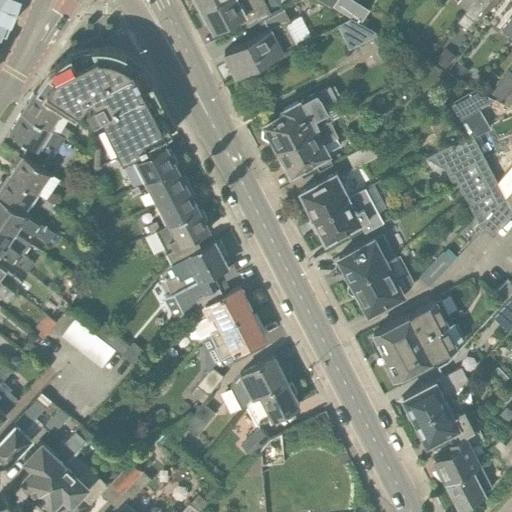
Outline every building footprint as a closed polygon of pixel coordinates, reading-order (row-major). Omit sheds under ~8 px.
[(0,0),(0,31),(1,32),(2,28),(6,30),(17,0),(0,0)] [(193,0),(198,9),(215,0),(193,0)] [(268,14),(269,13),(264,3),(248,11),(243,0),(240,0),(239,0),(215,0),(198,9),(205,23),(209,21),(213,30),(236,18),(241,28),(260,19),(269,15),(268,14)] [(466,29),(489,0),(474,0),(466,11),(457,22),(466,29)] [(459,0),(457,4),(466,11),(474,0),(459,0)] [(270,13),(269,13),(268,14),(269,15),(260,19),(265,30),(224,51),(225,53),(227,52),(238,73),(236,74),(237,76),(297,45),(287,24),(291,22),(283,7),(271,13),(270,13)] [(511,15),(501,29),(511,38),(511,15)] [(351,17),(337,25),(349,48),(379,33),(351,17)] [(123,154),(124,154),(147,143),(177,127),(150,75),(148,71),(145,68),(143,65),(140,62),(137,59),(134,56),(130,53),(126,51),(122,49),(118,48),(114,46),(110,45),(105,45),(100,34),(80,44),(82,46),(77,48),(73,49),(70,51),(67,53),(63,55),(59,58),(56,61),(53,64),(51,67),(35,90),(65,109),(76,115),(87,95),(91,93),(94,100),(86,104),(92,117),(102,112),(123,154)] [(446,48),(435,61),(446,69),(456,56),(446,48)] [(459,61),(452,70),(462,79),(469,70),(459,61)] [(449,78),(432,67),(428,74),(445,85),(449,78)] [(494,99),(501,103),(511,88),(511,72),(509,70),(489,95),(494,99)] [(269,139),(272,138),(277,147),(329,119),(330,120),(333,118),(325,103),(336,97),(330,84),(302,99),(302,98),(283,108),(285,111),(264,122),(265,124),(262,126),(262,134),(269,139)] [(451,101),(460,118),(489,103),(494,99),(489,95),(475,87),(451,101)] [(511,88),(501,103),(511,108),(511,88)] [(22,110),(53,129),(65,109),(35,90),(22,110)] [(23,153),(44,168),(64,136),(59,133),(53,130),(53,129),(22,110),(9,131),(29,144),(23,153)] [(297,168),(303,178),(332,162),(329,154),(330,154),(325,143),(338,136),(330,120),(329,119),(277,147),(290,172),(297,168)] [(59,133),(64,136),(68,139),(73,131),(64,126),(59,133)] [(499,150),(511,147),(511,130),(497,133),(499,150)] [(511,210),(505,196),(504,197),(496,182),(484,155),(472,132),(468,134),(443,147),(425,156),(426,157),(445,168),(454,185),(457,183),(475,215),(459,233),(468,241),(481,226),(493,236),(511,214),(511,210)] [(133,162),(143,183),(176,166),(165,144),(151,151),(147,143),(124,154),(129,164),(133,162)] [(370,143),(347,154),(354,168),(377,156),(370,143)] [(49,172),(44,168),(23,153),(9,173),(35,191),(49,172)] [(511,165),(504,174),(496,182),(504,197),(505,196),(511,187),(511,165)] [(154,204),(187,187),(176,166),(143,183),(154,204)] [(350,195),(349,195),(338,171),(300,190),(313,215),(350,195)] [(0,186),(0,194),(22,210),(35,191),(9,173),(0,186)] [(128,189),(132,197),(141,192),(138,184),(128,189)] [(154,204),(164,224),(165,225),(198,208),(187,187),(154,204)] [(359,222),(364,232),(382,223),(365,187),(349,195),(350,195),(313,215),(313,217),(309,219),(316,232),(320,230),(325,240),(359,222)] [(45,197),(54,203),(58,196),(49,190),(45,197)] [(47,242),(54,231),(22,210),(0,194),(0,222),(14,232),(20,224),(47,242)] [(54,203),(45,197),(40,204),(49,210),(54,203)] [(198,208),(165,225),(164,224),(159,227),(154,230),(161,245),(168,240),(172,247),(166,250),(170,260),(171,259),(200,245),(195,237),(209,230),(198,208)] [(154,230),(159,227),(156,220),(146,225),(150,232),(154,230)] [(34,261),(7,242),(14,232),(0,222),(0,253),(26,272),(34,261)] [(350,278),(387,258),(383,249),(391,245),(384,232),(376,236),(376,235),(332,259),(340,274),(346,270),(350,278)] [(227,265),(213,239),(200,246),(200,245),(171,259),(180,276),(191,270),(196,280),(170,293),(163,297),(175,318),(197,294),(218,283),(212,273),(227,265)] [(429,286),(453,260),(443,250),(419,276),(429,286)] [(357,292),(367,311),(405,291),(396,275),(404,271),(396,254),(387,258),(350,278),(351,280),(349,281),(347,284),(347,287),(348,289),(349,291),(352,292),(354,293),(357,292)] [(0,277),(14,288),(20,279),(0,264),(0,277)] [(0,292),(6,298),(14,288),(0,277),(0,292)] [(494,294),(502,302),(511,291),(511,283),(508,279),(494,294)] [(191,336),(199,337),(208,332),(251,310),(239,285),(223,293),(218,283),(197,294),(188,304),(196,320),(191,322),(188,329),(191,336)] [(511,291),(502,302),(492,313),(510,330),(511,328),(511,291)] [(393,377),(437,354),(437,355),(457,345),(447,324),(449,323),(437,297),(413,308),(413,310),(373,331),(386,357),(384,359),(393,377)] [(231,352),(232,353),(246,344),(264,336),(251,310),(208,332),(215,344),(214,345),(220,358),(231,352)] [(45,313),(36,326),(46,334),(56,321),(45,313)] [(61,336),(69,342),(83,325),(74,319),(61,336)] [(94,330),(104,339),(110,331),(100,323),(94,330)] [(69,342),(77,348),(91,331),(83,325),(69,342)] [(110,331),(104,339),(136,365),(147,352),(133,340),(129,345),(111,330),(110,331)] [(77,348),(85,354),(99,337),(91,331),(77,348)] [(85,354),(93,361),(107,344),(99,337),(85,354)] [(22,348),(30,354),(36,347),(28,341),(22,348)] [(107,344),(93,361),(101,367),(115,350),(107,344)] [(402,396),(414,418),(446,401),(454,397),(457,394),(457,395),(468,381),(465,375),(465,374),(455,351),(447,359),(437,365),(442,375),(402,396)] [(16,369),(24,360),(19,355),(12,355),(8,362),(16,369)] [(251,400),(286,380),(274,355),(239,372),(229,386),(241,408),(246,403),(247,406),(251,400)] [(0,368),(0,373),(4,377),(12,368),(6,363),(0,368)] [(211,365),(190,392),(202,402),(224,376),(211,365)] [(509,377),(498,366),(492,372),(503,383),(509,377)] [(268,417),(270,422),(281,416),(280,413),(299,404),(286,380),(251,400),(247,406),(257,424),(268,417)] [(0,418),(8,411),(18,399),(0,382),(0,418)] [(0,456),(7,463),(20,448),(33,436),(32,435),(42,425),(43,423),(35,416),(51,400),(41,391),(29,405),(0,435),(0,456)] [(456,437),(478,426),(469,406),(464,409),(457,395),(457,394),(454,397),(446,401),(414,418),(426,442),(452,429),(456,437)] [(214,412),(202,402),(183,425),(195,435),(214,412)] [(43,423),(42,425),(51,433),(69,415),(60,407),(43,423)] [(21,477),(38,492),(75,453),(74,452),(91,434),(80,424),(59,447),(58,453),(43,439),(37,443),(24,458),(32,466),(21,477)] [(269,436),(258,426),(241,443),(252,454),(269,436)] [(445,479),(479,462),(480,463),(481,462),(471,442),(475,440),(477,444),(484,440),(478,426),(456,437),(456,438),(450,441),(453,446),(434,456),(445,479)] [(284,464),(280,431),(271,437),(259,450),(261,467),(284,464)] [(159,432),(154,438),(161,445),(167,439),(159,432)] [(511,469),(511,450),(505,443),(499,438),(490,449),(511,469)] [(100,493),(108,485),(107,483),(75,453),(38,492),(52,506),(62,495),(70,502),(67,505),(75,511),(80,511),(99,492),(100,493)] [(109,481),(121,492),(129,500),(150,478),(142,469),(131,459),(109,481)] [(480,463),(479,462),(445,479),(459,506),(484,493),(483,490),(491,486),(480,463)] [(137,511),(125,501),(118,509),(115,511),(197,511),(199,510),(189,503),(179,511),(172,511),(170,510),(167,511),(137,511)]
